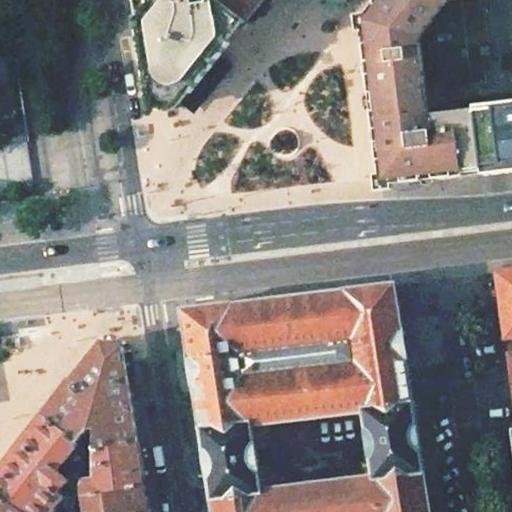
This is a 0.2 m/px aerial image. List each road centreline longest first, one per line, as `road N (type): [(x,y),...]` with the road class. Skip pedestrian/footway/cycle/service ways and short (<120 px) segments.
road 1 (secondary): [(511,207),(359,216),(141,244)]
road 2 (residential): [(141,244),(183,511)]
road 3 (residential): [(103,0),(141,244)]
road 4 (residential): [(456,312),(481,511)]
road 5 (secondary): [(141,244),(0,262)]
